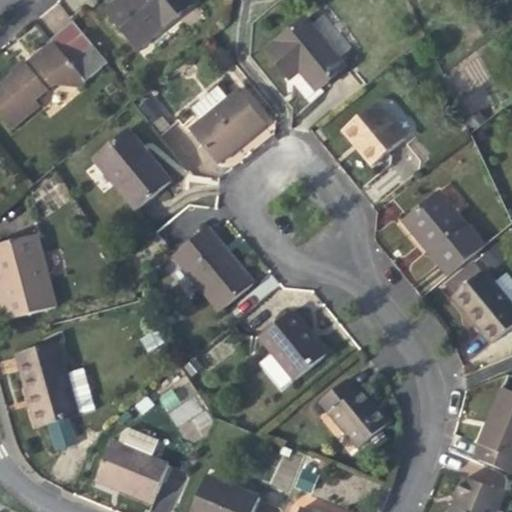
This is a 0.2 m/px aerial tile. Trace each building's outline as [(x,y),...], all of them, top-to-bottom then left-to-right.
[(139,48),(194,3),(191,0),(117,0),(107,9),(139,48)] [(337,57),(349,49),(326,12),(313,20),(337,57)] [(306,19),(267,50),(290,79),(301,70),(306,76),(317,89),(345,67),(306,19)] [(32,59),(37,65),(53,84),(76,88),(107,63),(74,24),(32,59)] [(52,95),(47,89),(31,70),(26,63),(16,72),(0,84),(0,115),(11,128),(52,95)] [(53,84),(37,65),(31,70),(47,89),(53,84)] [(289,81),(306,99),(314,91),(297,73),(289,81)] [(248,139),(267,123),(239,89),(190,130),(218,163),(248,139)] [(137,105),(148,122),(162,113),(151,96),(137,105)] [(371,167),(407,139),(378,103),(342,132),(358,150),(371,167)] [(158,191),(171,181),(127,129),(92,158),(135,210),(158,191)] [(449,277),(486,247),(440,191),(403,220),(427,250),(449,277)] [(207,226),(203,230),(225,258),(230,254),(207,226)] [(237,263),(230,254),(225,258),(203,230),(173,255),(219,311),(253,283),(237,263)] [(56,306),(36,234),(0,243),(0,264),(2,272),(5,285),(0,286),(0,297),(6,320),(56,306)] [(492,345),(511,328),(511,303),(485,270),(453,296),(474,323),(492,345)] [(294,381),(328,353),(311,331),(293,309),(259,337),(294,381)] [(157,329),(140,338),(147,351),(164,342),(157,329)] [(23,379),(26,389),(32,387),(43,427),(50,425),(70,420),(79,417),(79,416),(68,375),(59,342),(16,354),(23,379)] [(84,370),(68,375),(79,416),(95,411),(84,370)] [(358,448),(389,423),(370,400),(351,376),(320,402),(358,448)] [(37,429),(43,427),(32,387),(26,389),(37,429)] [(479,443),(483,445),(511,456),(511,391),(502,388),(490,415),(479,443)] [(203,413),(195,396),(180,404),(173,389),(159,396),(175,427),(203,413)] [(70,420),(50,425),(57,451),(77,446),(70,420)] [(121,434),(117,443),(151,457),(158,440),(128,428),(121,434)] [(151,457),(117,443),(112,441),(96,481),(122,491),(153,504),(169,464),(151,457)] [(511,456),(483,445),(477,459),(511,473),(511,456)] [(206,475),(190,511),(254,511),(260,497),(206,475)] [(498,511),(500,508),(505,495),(464,478),(457,495),(461,497),(457,507),(454,511),(498,511)]
